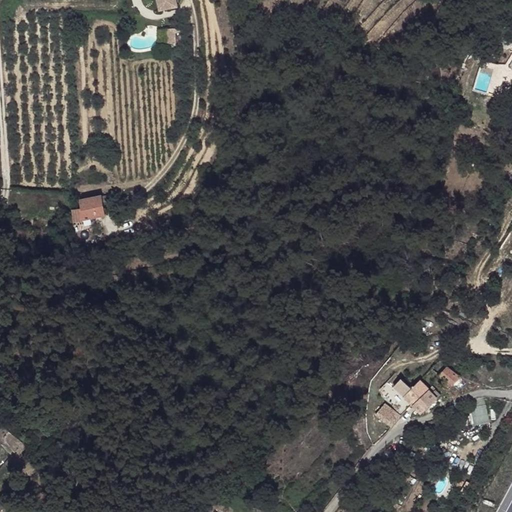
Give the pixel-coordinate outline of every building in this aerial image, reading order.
[(140,0),(141,3),(150,1),(150,0),(157,0),(159,6),(166,5),(168,14),(178,12),(175,0),(140,0)] [(166,5),(159,6),(161,15),(168,14),(166,5)] [(179,33),(170,34),(171,49),(180,48),(179,33)] [(481,66),(477,86),(486,88),(490,67),(481,66)] [(113,183),(101,185),(101,190),(113,191),(113,183)] [(102,198),(79,202),(83,222),(105,217),(102,198)] [(449,366),(441,373),(446,378),(442,382),(448,388),(459,377),(449,366)] [(403,381),(395,387),(411,404),(427,387),(421,381),(413,390),(403,381)] [(427,387),(411,404),(420,413),(436,396),(427,387)] [(385,403),(379,411),(395,423),(401,415),(385,403)] [(471,406),(474,424),(488,422),(486,404),(471,406)]
